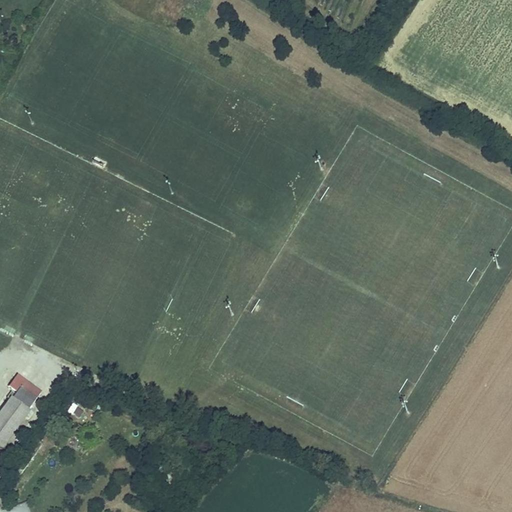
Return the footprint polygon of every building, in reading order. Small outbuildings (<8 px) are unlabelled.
[(0,330),(12,336),(18,325),(0,316),(0,330)] [(9,407),(0,418),(0,445),(4,449),(46,392),(22,375),(12,388),(19,393),(16,397),(13,395),(5,404),(9,407)] [(67,412),(58,405),(46,422),(56,429),(67,412)] [(80,417),(83,411),(73,406),(70,412),(80,417)] [(29,447),(14,469),(24,475),(39,453),(29,447)]
